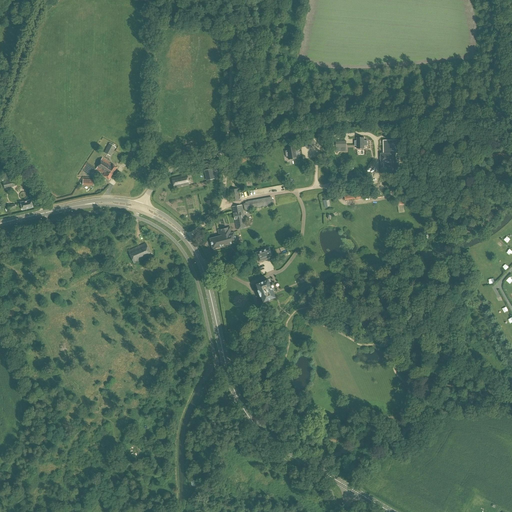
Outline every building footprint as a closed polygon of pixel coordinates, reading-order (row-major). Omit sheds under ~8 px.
[(365,138),(357,138),(357,141),(355,141),(355,146),(357,146),(357,149),(365,149),(365,146),(367,146),(367,141),(365,141),(365,138)] [(399,153),(399,140),(383,140),(383,154),(380,154),(380,163),(384,163),(384,176),(400,176),(400,163),(397,163),(397,153),(399,153)] [(336,152),(340,152),(340,147),(346,147),(346,141),(336,141),(336,152)] [(112,153),(115,147),(109,143),(106,149),(104,153),(110,156),(112,152),(112,153)] [(295,147),(286,149),(286,151),(285,151),(286,157),(287,157),(288,160),(297,159),(296,155),(298,155),(297,150),(295,150),(295,147)] [(135,151),(132,149),(131,150),(130,149),(126,156),(131,159),(135,153),(135,152),(135,151)] [(105,171),(112,175),(117,168),(113,165),(102,158),(96,169),(103,174),(105,171)] [(206,181),(214,179),(212,169),(204,171),(206,181)] [(109,180),(112,175),(105,171),(103,174),(105,175),(104,176),(109,180)] [(174,188),(189,185),(187,175),(172,178),(174,188)] [(5,189),(17,186),(15,179),(3,182),(5,189)] [(231,202),(239,201),(238,189),(230,190),(231,202)] [(345,200),(371,197),(370,190),(344,194),(345,200)] [(272,200),(271,197),(248,201),(248,202),(245,203),(243,204),(244,210),(274,205),(273,200),(272,200)] [(22,210),(33,208),(31,200),(21,203),(22,210)] [(236,229),(246,227),(242,205),(232,207),(236,229)] [(226,228),(231,244),(236,242),(234,232),(232,233),(230,227),(226,228)] [(212,249),(231,244),(226,228),(218,230),(219,236),(210,239),(212,249)] [(134,264),(151,256),(146,243),(128,251),(134,264)] [(262,262),(270,258),(273,257),(269,247),(254,253),(258,262),(261,261),(262,262)] [(275,297),(268,279),(255,284),(258,290),(257,290),(259,294),(260,297),(261,297),(263,302),(275,297)] [(498,300),(501,305),(506,302),(503,297),(498,300)] [(60,335),(65,325),(55,320),(51,329),(53,330),(51,334),(57,337),(59,334),(60,335)]
